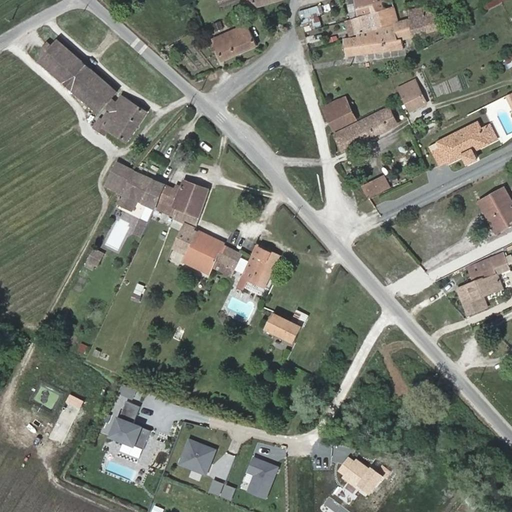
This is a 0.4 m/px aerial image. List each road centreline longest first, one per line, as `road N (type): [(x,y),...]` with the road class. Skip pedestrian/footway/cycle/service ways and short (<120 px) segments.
road 1 (tertiary): [(511,437),(208,108)]
road 2 (unknown): [(392,305),(330,413),(302,440),(158,407)]
road 3 (track): [(290,46),(328,169),(336,244)]
road 4 (tertiary): [(208,108),(88,0)]
road 5 (residential): [(208,108),(290,46),(298,0)]
